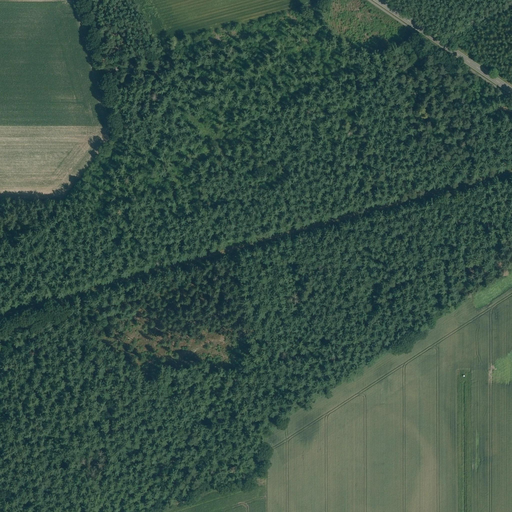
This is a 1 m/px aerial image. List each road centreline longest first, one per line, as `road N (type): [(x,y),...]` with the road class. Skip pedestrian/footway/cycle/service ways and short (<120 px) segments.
road 1 (track): [(511,170),(0,314)]
road 2 (tertiary): [(511,91),(378,0)]
